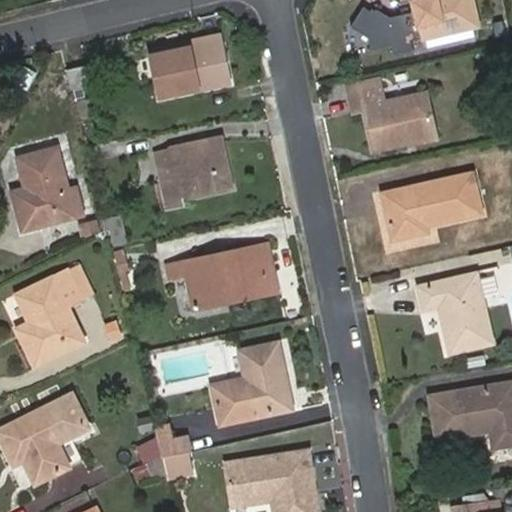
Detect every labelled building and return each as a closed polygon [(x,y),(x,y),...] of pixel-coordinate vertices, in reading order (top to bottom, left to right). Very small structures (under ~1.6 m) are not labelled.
[(425,37),(472,27),(478,25),(472,0),(410,0),(419,38),(425,37)] [(474,37),(472,27),(425,37),(427,46),(474,37)] [(146,48),(148,55),(218,39),(215,32),(146,48)] [(218,39),(148,55),(158,99),(227,82),(218,39)] [(86,64),(62,70),(67,90),(91,85),(86,64)] [(348,84),(350,96),(382,89),(379,76),(348,84)] [(382,89),(350,96),(354,113),(366,110),(376,150),(407,143),(406,137),(434,131),(425,95),(386,105),(382,89)] [(406,137),(407,143),(435,136),(434,131),(406,137)] [(220,139),(172,149),(179,177),(163,181),(169,207),(185,204),(184,197),(231,186),(220,139)] [(12,160),(20,189),(23,200),(10,203),(18,231),(76,213),(69,187),(61,189),(49,148),(12,160)] [(179,177),(172,149),(156,153),(163,181),(179,177)] [(381,191),(391,237),(427,230),(425,223),(480,212),(472,172),(381,191)] [(23,200),(20,189),(7,193),(10,203),(23,200)] [(122,214),(106,217),(112,245),(128,242),(122,214)] [(93,221),(73,226),(76,239),(94,233),(93,221)] [(264,238),(249,242),(253,262),(260,261),(261,268),(271,265),(264,238)] [(253,262),(249,242),(181,258),(165,261),(177,311),(226,299),(224,289),(258,281),(260,292),(276,288),(271,265),(261,268),(260,261),(253,262)] [(131,287),(122,249),(112,251),(122,289),(131,287)] [(14,296),(27,323),(32,332),(18,339),(32,366),(80,341),(63,308),(91,294),(76,265),(14,296)] [(443,305),(453,353),(494,344),(479,273),(421,285),(427,309),(443,305)] [(224,289),(226,299),(260,292),(258,281),(224,289)] [(0,296),(0,299),(11,323),(20,318),(9,293),(0,296)] [(32,332),(27,323),(13,330),(18,339),(32,332)] [(112,323),(100,326),(105,345),(118,341),(112,323)] [(275,341),(237,348),(243,377),(210,384),(218,420),(288,406),(275,341)] [(511,380),(430,395),(437,436),(490,428),(493,446),(511,442),(511,380)] [(49,437),(79,421),(66,394),(0,427),(0,446),(9,464),(19,458),(32,483),(78,459),(68,436),(53,444),(49,437)] [(83,429),(79,421),(49,437),(53,444),(68,436),(83,429)] [(168,422),(154,427),(157,438),(161,453),(162,457),(183,452),(192,449),(187,433),(172,437),(168,422)] [(136,448),(142,462),(161,453),(157,438),(136,448)] [(272,498),(275,511),(317,511),(305,448),(264,457),(224,464),(232,506),(272,498)] [(162,457),(166,474),(166,475),(187,470),(183,452),(162,457)] [(166,474),(162,457),(161,453),(144,461),(145,464),(149,479),(166,474)] [(149,479),(145,464),(132,468),(137,483),(149,479)] [(499,511),(498,501),(479,503),(480,511),(499,511)] [(480,511),(479,503),(453,506),(453,511),(480,511)]
